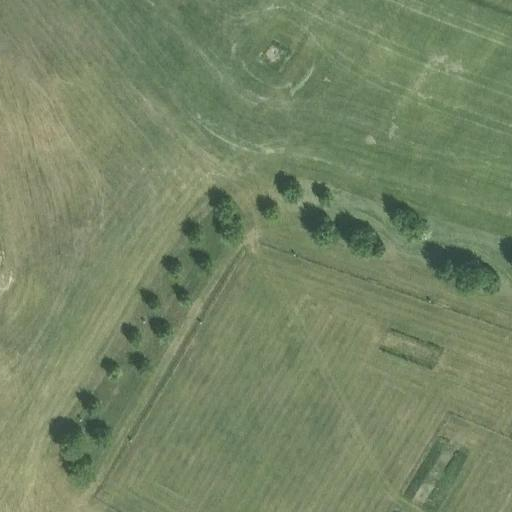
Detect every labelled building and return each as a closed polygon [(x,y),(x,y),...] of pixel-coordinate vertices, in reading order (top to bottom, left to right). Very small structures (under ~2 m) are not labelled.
[(180,205),(193,187),(175,175),(163,192),(180,205)] [(27,331),(80,362),(161,224),(137,210),(129,223),(139,229),(126,250),(125,249),(108,277),(102,274),(87,298),(69,287),(81,265),(70,259),(27,331)] [(263,323),(276,309),(245,282),(233,297),(263,323)] [(210,330),(199,347),(232,368),(243,350),(210,330)] [(171,399),(163,418),(200,433),(208,413),(171,399)] [(149,442),(140,459),(174,479),(183,461),(149,442)] [(511,456),(499,449),(479,482),(496,492),(511,464),(511,456)]
